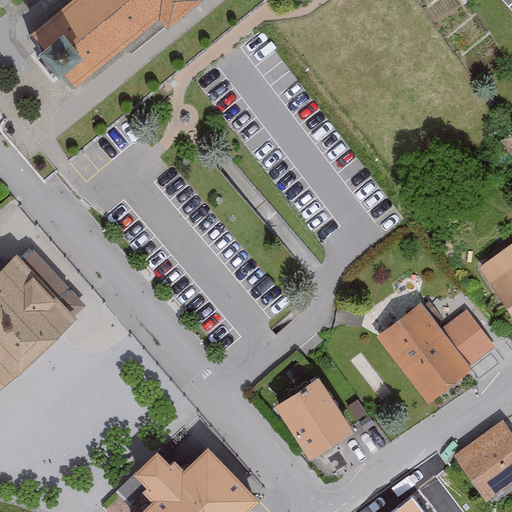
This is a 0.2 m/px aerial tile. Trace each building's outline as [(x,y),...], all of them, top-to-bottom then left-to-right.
[(69,0),(24,36),(70,93),(157,24),(164,32),(199,4),(195,0),(69,0)] [(511,241),(477,266),(511,315),(511,241)] [(0,383),(83,305),(27,247),(19,254),(12,247),(0,258),(0,383)] [(469,296),(456,280),(441,292),(454,308),(469,296)] [(467,369),(419,303),(374,335),(422,402),(467,369)] [(350,428),(316,375),(272,403),(306,456),(350,428)] [(511,481),(511,434),(501,420),(450,456),(482,502),(511,481)] [(221,511),(239,496),(199,453),(180,470),(171,461),(168,464),(158,453),(137,472),(148,485),(144,489),(152,498),(137,511),(221,511)]
